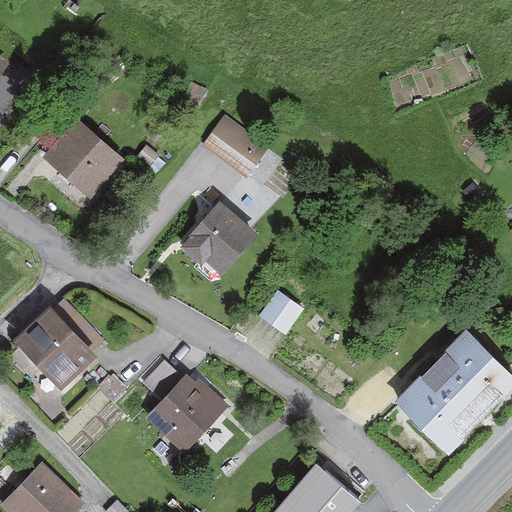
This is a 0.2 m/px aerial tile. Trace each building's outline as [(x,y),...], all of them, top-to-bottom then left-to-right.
[(124,170),(65,120),(34,156),(93,206),(124,170)] [(244,180),(260,159),(215,125),(200,146),(244,180)] [(216,200),(176,248),(218,282),(258,234),(216,200)] [(255,320),(283,339),(302,310),(274,292),(255,320)] [(98,362),(51,312),(5,355),(52,405),(98,362)] [(511,392),(511,382),(454,329),(383,407),(442,464),(511,392)] [(230,400),(183,362),(133,423),(181,461),(230,400)] [(80,511),(89,503),(43,461),(5,502),(15,511),(80,511)] [(299,511),(354,511),(364,500),(324,466),(291,505),(299,511)]
